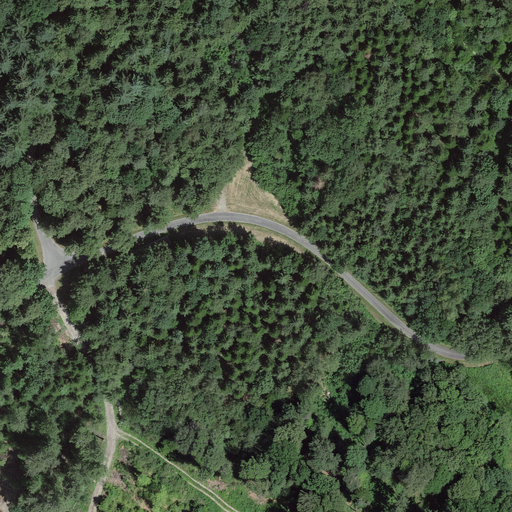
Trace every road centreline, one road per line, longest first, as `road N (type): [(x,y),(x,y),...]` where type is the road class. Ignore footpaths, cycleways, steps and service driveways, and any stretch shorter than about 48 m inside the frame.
road 1 (unclassified): [(511,353),(437,349),(312,247),(249,218),(178,223),(55,273)]
road 2 (unclassified): [(55,273),(32,206),(29,156),(59,0)]
road 3 (track): [(55,273),(107,385),(89,511)]
road 4 (track): [(511,90),(472,38),(419,0)]
